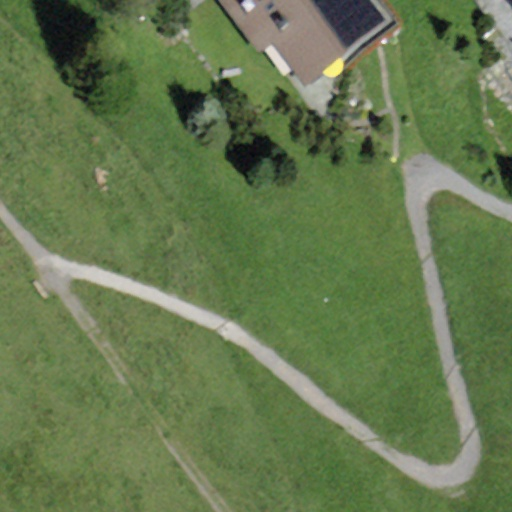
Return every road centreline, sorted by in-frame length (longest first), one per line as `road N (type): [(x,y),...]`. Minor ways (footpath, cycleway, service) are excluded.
road 1 (track): [(46,264),(90,272),(228,330),(381,448),(432,479),(451,478),(468,464),(469,441),(414,194),(418,177),(432,171),(511,210)]
road 2 (track): [(46,264),(222,511)]
